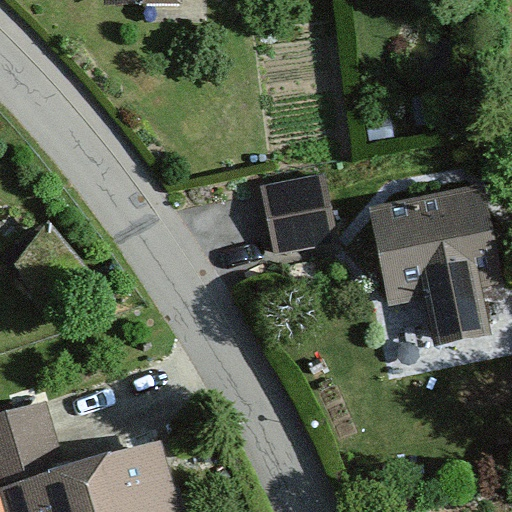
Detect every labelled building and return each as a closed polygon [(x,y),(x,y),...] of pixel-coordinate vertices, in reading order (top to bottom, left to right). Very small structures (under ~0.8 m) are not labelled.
[(105,0),(105,7),(177,9),(177,0),(105,0)] [(323,182),(260,193),(273,260),(335,249),(323,182)] [(428,300),(437,350),(483,341),(474,294),(496,290),(479,202),(376,222),(392,307),(428,300)] [(84,271),(50,231),(18,271),(45,306),(84,271)] [(0,424),(0,477),(54,463),(41,414),(0,424)] [(175,511),(160,458),(11,501),(13,511),(175,511)]
